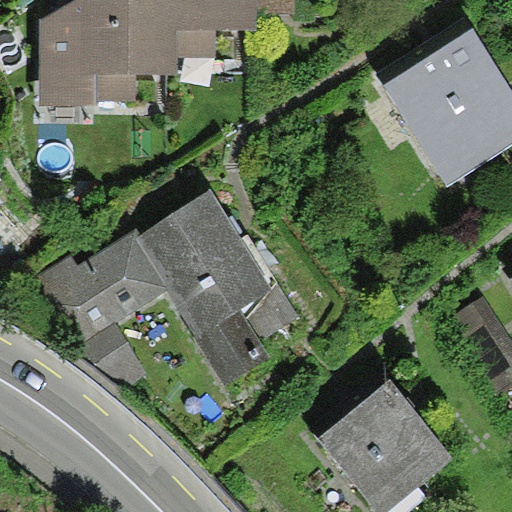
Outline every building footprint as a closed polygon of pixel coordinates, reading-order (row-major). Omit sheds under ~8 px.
[(162,31),(161,0),(74,0),(39,20),(40,106),(97,106),(97,101),(97,75),(137,75),(178,75),(178,58),(178,31),(162,31)] [(161,0),(162,31),(178,31),(216,30),(257,31),(257,11),(257,0),(161,0)] [(296,0),(257,0),(257,11),(296,12),(296,0)] [(384,85),(448,185),(511,144),(511,88),(474,29),(384,85)] [(216,57),(216,30),(178,31),(178,58),(216,57)] [(137,100),(137,75),(97,75),(97,101),(137,100)] [(73,255),(31,280),(72,347),(76,345),(115,321),(167,290),(226,387),(272,359),(242,309),(273,291),(212,191),(140,234),(137,228),(78,264),(73,255)] [(489,403),(511,388),(511,340),(483,296),(439,324),(489,403)] [(147,373),(115,321),(76,345),(87,361),(126,390),(147,373)] [(390,379),(318,437),(378,511),(386,511),(454,457),(390,379)]
